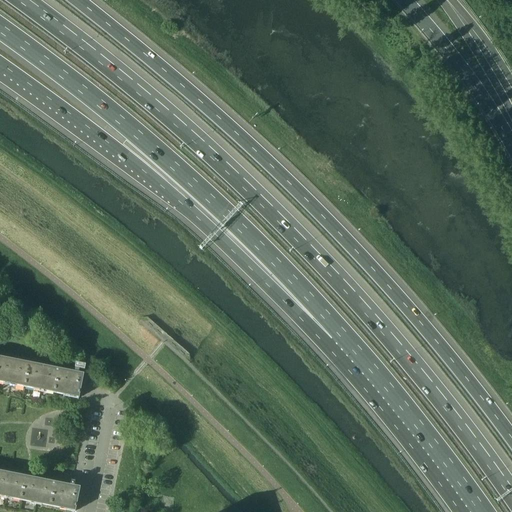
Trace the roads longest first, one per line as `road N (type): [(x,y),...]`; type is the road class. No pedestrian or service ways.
road 1 (motorway): [(511,494),(427,379),(301,239),(196,139),(28,0)]
road 2 (motorway): [(511,435),(348,239),(219,116),(76,0)]
road 3 (motorway): [(0,28),(177,162),(339,329)]
road 4 (motorway): [(0,64),(339,329)]
road 5 (motorway): [(339,329),(485,511)]
road 6 (motorway): [(511,147),(450,54),(402,0)]
road 7 (motorway): [(511,112),(440,0)]
